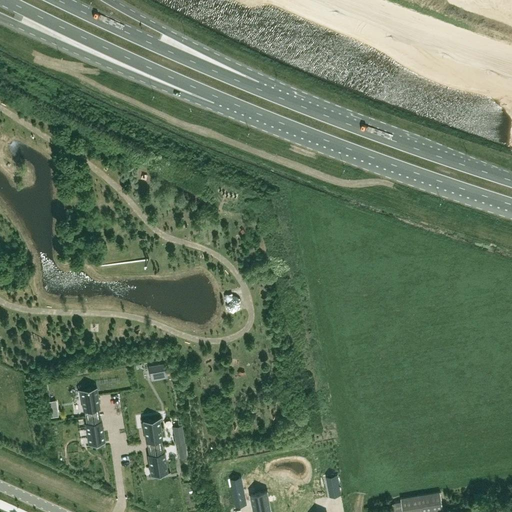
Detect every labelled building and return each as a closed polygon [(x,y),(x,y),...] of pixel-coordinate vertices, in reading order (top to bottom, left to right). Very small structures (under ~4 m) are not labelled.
[(6,370),(21,367),(19,358),(4,361),(6,370)] [(165,363),(148,366),(150,379),(168,376),(165,363)] [(96,386),(77,389),(77,390),(80,389),(83,408),(86,408),(87,416),(97,414),(96,406),(99,406),(96,386)] [(97,414),(87,416),(88,423),(85,424),(88,443),(86,443),(86,444),(105,441),(102,421),(99,422),(97,414)] [(161,417),(142,420),(145,440),(148,439),(150,447),(160,445),(159,438),(162,437),(159,418),(161,417)] [(174,431),(173,431),(175,442),(184,441),(182,430),(174,431)] [(186,450),(184,442),(177,443),(179,451),(186,450)] [(160,445),(150,447),(151,454),(148,455),(151,475),(170,472),(170,471),(167,472),(164,452),(161,453),(160,445)] [(335,471),(324,473),(326,483),(337,481),(335,471)] [(236,505),(244,504),(238,477),(230,478),(236,505)] [(254,511),(271,511),(267,491),(251,494),(254,511)] [(441,511),(442,511),(438,492),(400,498),(401,501),(393,503),(395,511),(441,511)]
